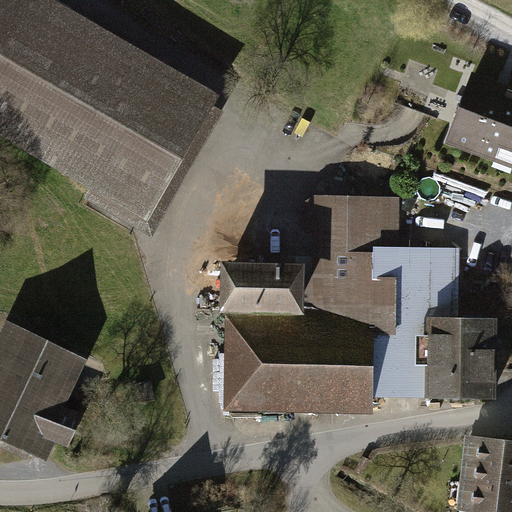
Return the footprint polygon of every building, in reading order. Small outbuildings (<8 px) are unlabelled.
[(45,0),(0,0),(0,142),(92,194),(87,203),(155,242),(227,116),(218,111),(224,101),(45,0)] [(511,91),(472,76),(445,148),(511,172),(511,91)] [(374,395),(427,396),(428,316),(459,317),(460,247),(400,246),(401,195),(315,193),(306,199),(305,232),(313,233),(313,274),(306,274),(305,308),(226,306),(224,409),(374,412),(374,395)] [(306,256),(222,254),(221,306),(226,306),(305,308),(306,274),(306,256)] [(499,317),(459,317),(428,316),(427,396),(498,398),(499,317)] [(5,318),(0,328),(0,445),(27,458),(30,453),(47,461),(56,440),(68,445),(82,414),(78,412),(101,362),(5,318)] [(511,511),(511,437),(467,432),(458,506),(468,508),(467,511),(511,511)]
